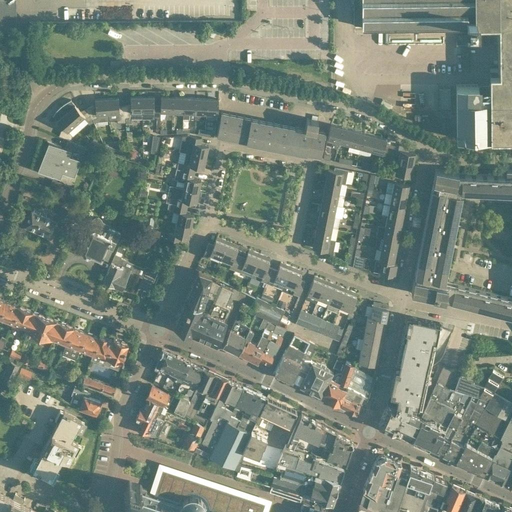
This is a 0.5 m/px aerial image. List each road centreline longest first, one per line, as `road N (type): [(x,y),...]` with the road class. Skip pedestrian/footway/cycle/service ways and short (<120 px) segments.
road 1 (unclassified): [(0,211),(39,101),(84,79),(219,79),(325,98),(431,146)]
road 2 (unclassified): [(203,216),(226,145),(305,161),(293,253)]
road 3 (unclassified): [(369,432),(157,329)]
road 4 (residential): [(157,329),(119,411),(113,469),(97,511)]
road 5 (unclassified): [(157,329),(0,266)]
road 6 (unclassified): [(369,432),(511,496)]
road 7 (unclassified): [(402,298),(431,146)]
road 8 (unclassified): [(369,432),(402,298)]
road 9 (unclassified): [(157,329),(203,216)]
